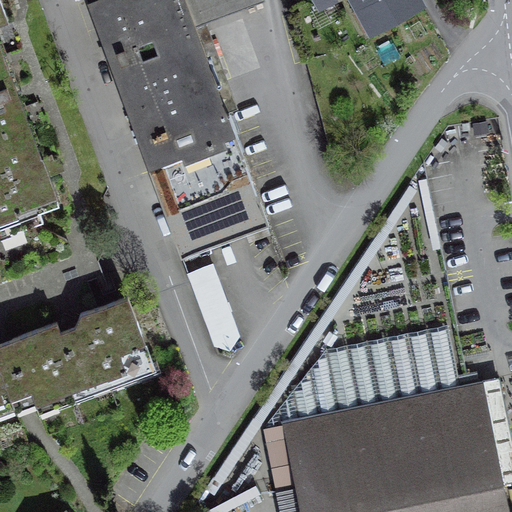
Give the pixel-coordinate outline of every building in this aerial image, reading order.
[(251,0),(84,0),(179,261),(266,229),(193,27),(253,5),(251,0)] [(416,0),(308,0),(316,15),(344,1),(364,40),(421,9),(416,0)] [(0,92),(15,87),(4,58),(0,59),(0,92)] [(0,117),(23,109),(15,87),(0,92),(0,117)] [(0,143),(31,132),(23,109),(0,117),(0,143)] [(58,206),(31,132),(0,143),(0,226),(35,214),(58,206)] [(0,242),(40,228),(35,214),(0,226),(0,242)] [(210,266),(185,275),(213,350),(229,354),(239,339),(210,266)] [(0,387),(10,414),(122,376),(115,356),(139,349),(122,302),(77,316),(71,329),(56,335),(53,327),(0,345),(0,387)] [(0,417),(10,414),(0,387),(0,417)] [(510,511),(484,387),(285,429),(302,511),(510,511)]
